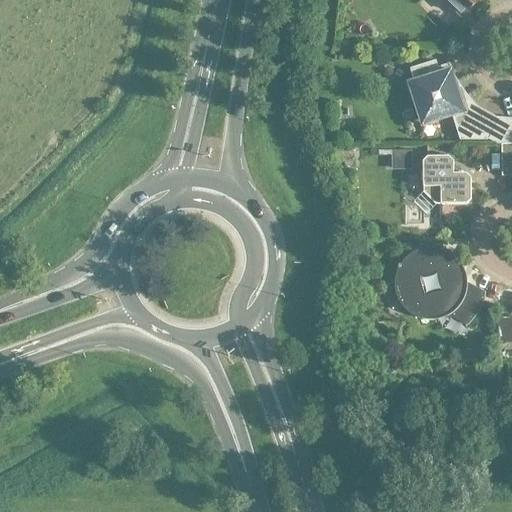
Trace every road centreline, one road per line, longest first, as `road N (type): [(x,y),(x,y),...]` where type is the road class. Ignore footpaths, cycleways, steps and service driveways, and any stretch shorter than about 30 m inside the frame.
road 1 (secondary): [(0,366),(104,337),(144,344),(200,379),(244,470)]
road 2 (secondary): [(163,183),(125,207),(92,258),(2,311)]
road 3 (secondary): [(236,191),(233,138),(252,0)]
road 4 (secondary): [(239,327),(238,305),(253,268),(242,224),(219,204),(174,199)]
road 5 (secondary): [(0,362),(91,323),(138,314)]
road 6 (secondary): [(194,340),(241,433),(244,470)]
road 7 (secondary): [(258,313),(271,289),(274,247),(257,209),(236,191)]
road 8 (secondary): [(292,447),(258,313)]
road 9 (secondary): [(123,255),(78,291),(2,311)]
road 10 (secondary): [(292,447),(239,327)]
road 11 (secondary): [(201,58),(163,183)]
road 12 (secondary): [(201,58),(203,92),(183,178)]
